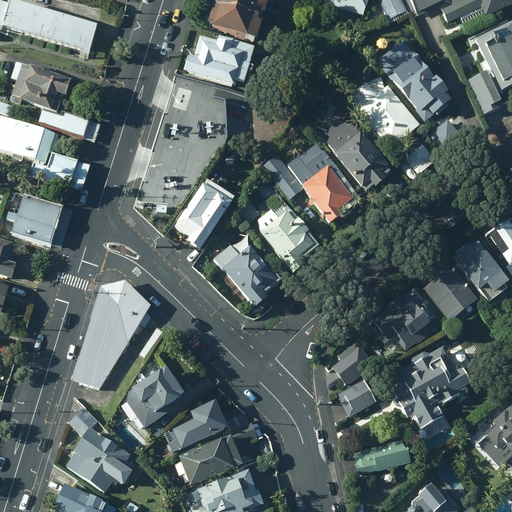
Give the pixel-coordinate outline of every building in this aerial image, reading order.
[(214,0),(212,8),(257,21),(258,17),(262,19),(268,0),(214,0)] [(298,0),(290,0),(287,11),(295,13),(298,0)] [(364,9),(365,9),(367,0),(335,0),(351,5),(349,11),(362,16),(364,9)] [(407,12),(401,0),(378,0),(388,21),(407,12)] [(409,0),(417,16),(444,4),(442,0),(409,0)] [(485,16),(511,3),(511,0),(451,0),(453,4),(441,10),(447,23),(480,8),(485,16)] [(88,61),(96,31),(9,6),(8,10),(0,8),(0,36),(1,34),(79,55),(79,59),(88,61)] [(256,25),(257,21),(212,8),(205,28),(210,29),(209,31),(213,32),(218,33),(255,44),(261,26),(256,25)] [(511,21),(475,39),(501,90),(511,84),(511,21)] [(187,54),(182,70),(232,86),(234,79),(243,81),(254,47),(219,37),(217,41),(199,36),(193,56),(187,54)] [(408,48),(383,70),(417,110),(415,111),(424,122),(451,100),(445,94),(448,92),(435,77),(433,78),(419,61),(421,60),(414,51),(412,52),(408,48)] [(65,99),(70,83),(15,66),(10,82),(16,84),(9,105),(21,109),(22,104),(56,115),(62,98),(65,99)] [(486,71),(464,83),(481,117),(503,106),(486,71)] [(419,126),(387,87),(384,89),(381,78),(375,81),(367,83),(358,91),(352,97),(349,103),(360,109),(358,111),(390,150),(419,126)] [(225,142),(213,139),(215,132),(247,141),(254,113),(201,99),(195,124),(172,118),(164,146),(185,152),(184,156),(204,161),(219,165),(225,142)] [(0,114),(8,117),(12,108),(0,103),(0,114)] [(41,115),(37,128),(83,142),(88,125),(61,116),(60,121),(41,115)] [(333,119),(325,143),(366,193),(374,186),(375,187),(386,179),(384,177),(392,171),(360,131),(359,132),(353,125),(333,119)] [(77,164),(49,155),(55,137),(0,120),(0,154),(12,159),(11,163),(21,166),(22,162),(47,169),(46,171),(32,167),(28,178),(69,190),(77,164)] [(463,140),(447,120),(428,136),(445,156),(463,140)] [(99,128),(88,125),(83,142),(94,145),(99,128)] [(264,131),(262,140),(257,138),(252,154),(259,156),(269,159),(275,134),(264,131)] [(330,223),(360,201),(323,151),(322,152),(316,144),(287,166),(330,223)] [(436,161),(422,144),(405,158),(418,175),(436,161)] [(289,200),(302,190),(277,155),(263,165),(289,200)] [(89,167),(77,164),(69,190),(81,194),(89,167)] [(186,241),(200,250),(233,197),(206,179),(174,227),(189,237),(186,241)] [(62,211),(23,200),(12,238),(51,250),(62,211)] [(302,260),(319,246),(284,202),(272,212),(270,210),(257,221),(260,233),(293,274),(305,264),(302,260)] [(156,211),(166,212),(166,205),(157,204),(156,211)] [(239,216),(247,226),(260,216),(252,206),(239,216)] [(72,214),(62,211),(51,250),(60,253),(72,214)] [(511,225),(509,221),(509,222),(489,235),(509,265),(506,267),(511,277),(511,225)] [(504,285),(509,282),(477,242),(471,247),(469,245),(452,258),(488,304),(507,289),(504,285)] [(16,249),(0,244),(0,280),(10,284),(15,268),(10,267),(16,249)] [(223,269),(254,308),(266,297),(264,294),(281,280),(276,274),(273,277),(249,247),(238,256),(230,246),(213,260),(221,270),(223,269)] [(451,267),(423,289),(449,323),(459,315),(463,319),(474,311),(471,307),(478,301),(451,267)] [(70,382),(79,385),(105,298),(120,293),(146,316),(151,309),(124,283),(100,289),(70,382)] [(416,335),(437,319),(433,314),(434,313),(424,300),(423,302),(414,291),(406,297),(403,294),(385,308),(388,311),(373,321),(394,349),(399,345),(401,347),(407,342),(411,347),(419,340),(416,335)] [(120,293),(105,298),(79,385),(100,391),(107,380),(126,349),(140,326),(145,330),(148,326),(151,322),(146,316),(120,293)] [(163,334),(156,329),(138,356),(146,361),(163,334)] [(12,350),(0,346),(0,358),(9,361),(12,350)] [(413,416),(420,430),(443,418),(437,407),(468,391),(465,387),(470,385),(461,369),(457,371),(444,347),(430,355),(423,353),(413,358),(410,366),(398,372),(401,377),(389,383),(395,396),(393,402),(396,407),(402,409),(407,419),(413,416)] [(363,380),(351,359),(330,371),(342,392),(363,380)] [(166,407),(183,394),(165,367),(131,390),(137,399),(134,401),(141,412),(148,406),(153,414),(151,415),(155,422),(170,412),(166,407)] [(337,397),(349,417),(376,402),(364,382),(337,397)] [(181,449),(226,428),(214,402),(190,412),(190,413),(193,420),(183,425),(172,430),(181,449)] [(511,405),(492,423),(493,424),(482,434),(485,438),(478,444),(499,469),(511,457),(511,405)] [(68,423),(80,436),(95,421),(82,408),(68,423)] [(226,421),(230,431),(247,424),(245,419),(243,414),(226,421)] [(254,431),(251,424),(230,432),(236,448),(257,440),(254,431)] [(89,430),(63,468),(104,495),(112,484),(115,486),(117,483),(122,487),(134,469),(125,463),(129,457),(89,430)] [(185,474),(189,486),(242,465),(230,436),(178,456),(181,463),(174,465),(179,476),(185,474)] [(405,451),(403,441),(354,453),(359,476),(410,463),(407,450),(405,451)] [(201,511),(251,511),(263,508),(257,491),(255,492),(248,472),(196,490),(204,511),(201,511)] [(54,511),(114,511),(115,510),(93,500),(93,498),(64,485),(52,511),(54,511)] [(455,511),(448,501),(446,503),(431,485),(412,503),(411,507),(407,511),(403,506),(396,511),(455,511)]
